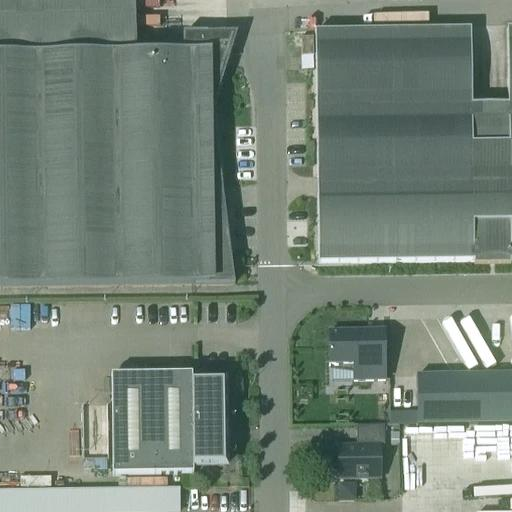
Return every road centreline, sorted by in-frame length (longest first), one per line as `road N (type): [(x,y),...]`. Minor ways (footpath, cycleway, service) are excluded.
road 1 (unclassified): [(511,292),(313,294),(279,336),(280,511)]
road 2 (unknown): [(280,505),(50,511)]
